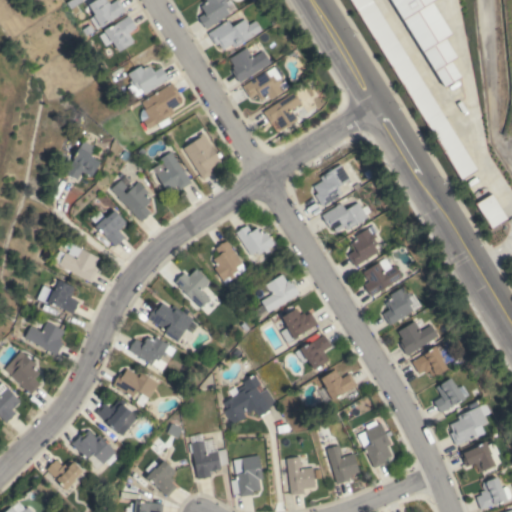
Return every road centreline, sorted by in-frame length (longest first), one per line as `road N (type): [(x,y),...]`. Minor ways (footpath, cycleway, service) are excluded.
road 1 (residential): [(450,511),(408,415),(153,0)]
road 2 (residential): [(376,105),(165,240),(132,272),(69,399),(0,468)]
road 3 (secondary): [(511,333),(310,0)]
